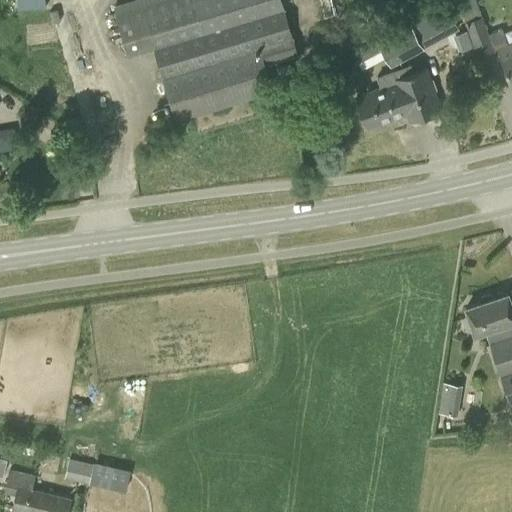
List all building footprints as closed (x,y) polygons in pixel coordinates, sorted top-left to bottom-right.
[(177,118),(271,90),(264,65),(298,54),(281,0),(134,0),(113,6),(128,56),(155,48),(177,118)] [(441,0),(407,18),(409,22),(375,39),(353,53),(365,74),(387,60),(392,68),(459,29),(442,0),(441,0)] [(511,81),(511,41),(508,43),(502,29),(488,34),(475,0),(457,0),(478,56),(495,51),(494,49),(497,48),(501,60),(503,59),(511,82),(511,81)] [(364,7),(356,10),(361,26),(370,23),(364,7)] [(409,65),(392,71),(407,112),(411,120),(438,109),(422,69),(412,73),(409,65)] [(368,125),(407,112),(392,71),(377,77),(380,86),(356,96),(368,125)] [(304,91),(298,85),(284,98),(290,105),(304,91)] [(0,131),(0,150),(17,147),(13,129),(0,131)] [(470,324),(485,319),(488,328),(486,329),(502,376),(504,375),(507,384),(504,386),(511,404),(511,305),(508,293),(493,298),(490,294),(480,298),(479,303),(465,307),(470,324)] [(443,382),(439,412),(456,414),(461,385),(443,382)] [(89,483),(94,463),(69,458),(65,478),(89,483)] [(28,511),(66,511),(69,498),(31,489),(34,475),(9,470),(4,491),(15,495),(12,508),(28,511)]
